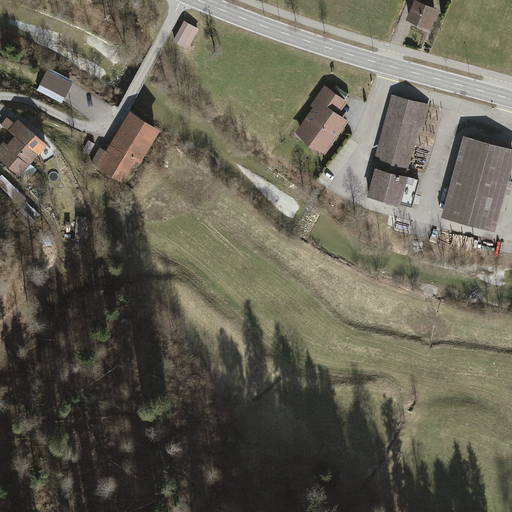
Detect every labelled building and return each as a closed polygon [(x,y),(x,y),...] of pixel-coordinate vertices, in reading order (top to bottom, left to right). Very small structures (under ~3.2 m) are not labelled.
[(413,0),(406,18),(430,29),(440,7),(429,3),(430,0),(413,0)] [(138,22),(129,19),(125,28),(135,32),(138,22)] [(199,29),(184,20),(173,39),(187,48),(199,29)] [(73,81),(48,67),(37,89),(61,102),(73,81)] [(315,106),(295,132),(324,154),(349,120),(338,113),(347,101),(326,85),(312,104),(315,106)] [(372,167),(363,197),(397,207),(400,198),(408,201),(415,178),(407,175),(421,126),(427,128),(433,105),(394,93),(375,155),(380,156),(376,168),(372,167)] [(154,133),(123,117),(104,153),(99,150),(91,165),(121,181),(130,162),(137,165),(154,133)] [(43,145),(16,122),(6,133),(10,137),(34,156),(43,145)] [(511,147),(464,134),(442,216),(495,230),(511,167),(511,147)] [(10,137),(4,145),(2,143),(0,144),(0,163),(16,177),(18,176),(26,183),(33,174),(25,167),(34,156),(10,137)] [(89,158),(95,146),(86,142),(80,154),(89,158)] [(21,195),(1,176),(0,176),(0,188),(15,202),(21,195)] [(14,213),(29,227),(33,222),(19,209),(14,213)] [(86,216),(76,216),(75,239),(85,240),(86,216)]
